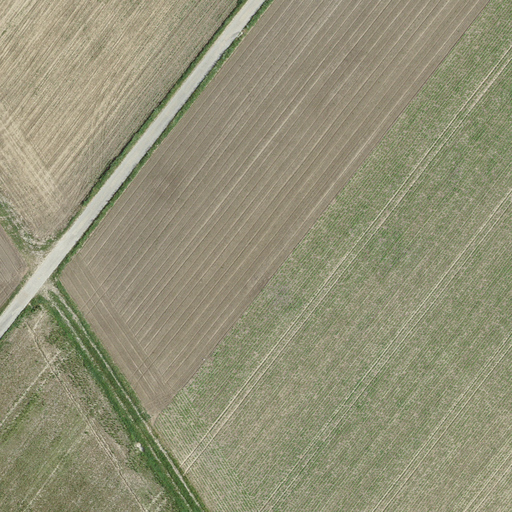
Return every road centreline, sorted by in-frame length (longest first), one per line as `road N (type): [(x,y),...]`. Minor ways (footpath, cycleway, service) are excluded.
road 1 (track): [(255,0),(0,323)]
road 2 (track): [(0,216),(198,511)]
